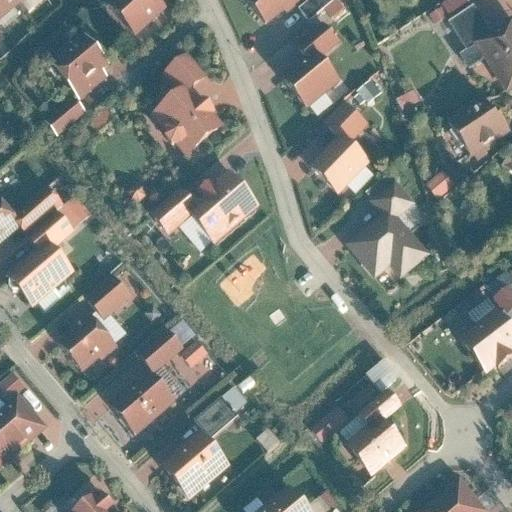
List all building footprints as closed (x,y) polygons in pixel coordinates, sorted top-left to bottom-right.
[(10,0),(0,0),(0,28),(20,12),(10,0)] [(10,0),(20,12),(34,0),(10,0)] [(130,42),(161,13),(149,0),(128,0),(108,18),(130,42)] [(296,6),(291,0),(241,0),(240,2),(265,32),(296,6)] [(333,3),(330,0),(316,0),(300,15),(309,25),(333,3)] [(451,0),(428,12),(434,23),(470,4),(467,0),(451,0)] [(487,39),(470,10),(445,25),(464,57),(460,59),(468,72),(482,63),(473,48),(487,39)] [(511,90),(511,23),(487,39),(473,48),(482,63),(504,96),(511,90)] [(332,49),(319,34),(297,54),(309,68),(317,62),(332,49)] [(99,76),(106,70),(77,36),(39,69),(74,108),(104,82),(99,76)] [(304,115),(338,87),(317,62),(309,68),(283,90),(304,115)] [(201,82),(184,63),(170,75),(186,95),(201,82)] [(186,159),(218,133),(186,95),(154,122),(186,159)] [(507,137),(484,101),(447,124),(470,160),(507,137)] [(56,142),(81,119),(67,103),(42,126),(56,142)] [(360,128),(343,112),(326,130),(343,146),(360,128)] [(336,199),(366,169),(343,146),(313,177),(336,199)] [(254,210),(227,178),(189,209),(183,215),(210,246),(254,210)] [(452,187),(444,178),(430,190),(437,199),(452,187)] [(411,211),(393,188),(367,208),(381,226),(388,220),(392,226),(411,211)] [(189,209),(177,196),(150,220),(162,234),(183,215),(189,209)] [(55,223),(64,213),(51,198),(15,231),(27,246),(55,223)] [(0,242),(15,231),(0,212),(0,242)] [(399,283),(424,261),(392,226),(388,220),(381,226),(349,255),(376,286),(390,274),(399,283)] [(45,252),(65,236),(55,223),(27,246),(37,259),(45,252)] [(27,313),(68,278),(45,252),(37,259),(4,287),(27,313)] [(511,279),(507,273),(488,289),(495,298),(511,283),(511,279)] [(120,284),(130,297),(139,290),(129,277),(120,284)] [(128,304),(110,282),(82,306),(91,317),(100,327),(128,304)] [(511,332),(498,313),(459,341),(485,377),(511,358),(511,332)] [(55,346),(79,377),(115,348),(100,327),(91,317),(55,346)] [(178,355),(166,340),(136,365),(149,380),(178,355)] [(179,354),(189,370),(208,358),(199,342),(179,354)] [(165,367),(153,377),(172,402),(184,392),(165,367)] [(173,407),(149,380),(108,412),(132,441),(173,407)] [(395,407),(386,396),(359,419),(368,430),(378,422),(395,407)] [(243,415),(228,398),(191,429),(200,440),(205,446),(243,415)] [(0,470),(43,434),(13,399),(0,409),(0,470)] [(348,425),(336,412),(309,435),(321,449),(348,425)] [(368,481),(403,450),(378,422),(368,430),(343,452),(368,481)] [(205,446),(200,440),(159,473),(185,505),(226,471),(205,446)] [(478,511),(457,484),(420,511),(478,511)] [(305,511),(289,492),(265,511),(305,511)] [(110,511),(98,497),(79,511),(110,511)]
